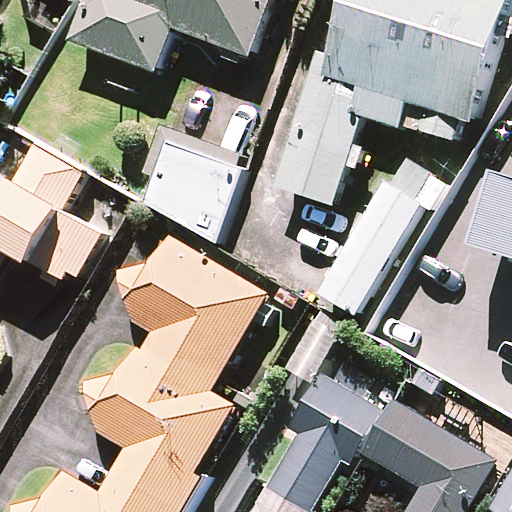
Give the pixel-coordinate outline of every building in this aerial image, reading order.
[(257,58),(276,0),(96,0),(79,54),(152,77),(181,33),(257,58)] [(477,157),(511,16),(511,0),(358,0),(344,59),(326,54),(293,186),(330,196),(348,125),(477,157)] [(253,177),(181,145),(153,209),(224,241),(253,177)] [(61,213),(84,173),(48,153),(23,196),(0,182),(0,283),(14,259),(85,299),(116,245),(61,213)] [(511,180),(508,180),(492,248),(511,252),(511,180)] [(364,334),(441,206),(399,181),(322,308),(364,334)] [(223,388),(268,301),(173,252),(136,283),(148,343),(121,389),(87,386),(106,434),(128,455),(101,501),(75,472),(31,511),(186,511),(240,416),(223,388)] [(348,331),(322,316),(292,368),(318,383),(348,331)] [(469,511),(495,467),(338,380),(265,511),(344,511),(367,472),(425,504),(420,511),(469,511)] [(511,511),(511,478),(493,511),(495,511),(511,511)]
